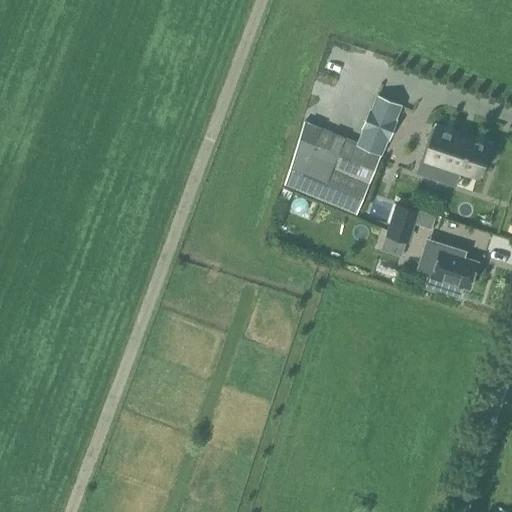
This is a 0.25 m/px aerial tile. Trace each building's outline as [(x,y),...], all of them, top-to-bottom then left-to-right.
[(323,40),(316,63),(341,70),(348,47),(323,40)] [(304,122),(286,181),(357,211),(380,154),(381,154),(388,139),(389,140),(397,120),(395,120),(401,106),(378,96),(372,110),(371,110),(363,129),(364,129),(358,144),(320,128),(304,122)] [(478,177),(489,144),(437,127),(434,136),(429,134),(419,165),(444,174),(447,166),(478,177)] [(401,255),(412,221),(431,227),(435,216),(396,204),(382,249),(401,255)] [(469,251),(477,226),(436,214),(429,239),(469,251)] [(470,289),(479,263),(457,256),(458,251),(435,243),(433,249),(426,247),(419,271),(431,275),(427,286),(459,297),(462,287),(470,289)]
